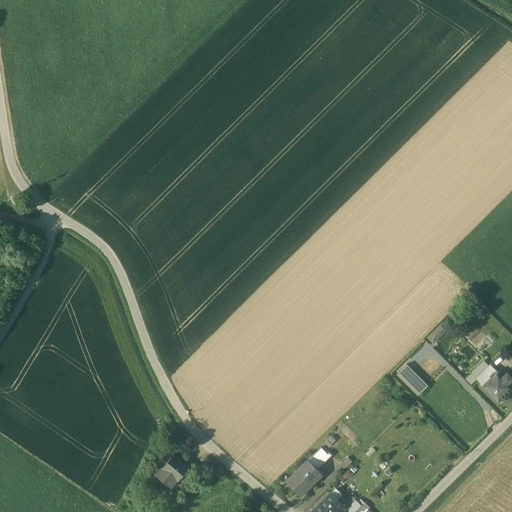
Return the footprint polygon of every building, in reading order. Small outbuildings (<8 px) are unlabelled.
[(446,318),(427,336),(434,344),(453,325),(446,318)] [(485,361),(472,374),(477,379),(490,366),(485,361)] [(490,366),(477,379),(484,386),(498,372),(491,365),(490,366)] [(511,386),(503,377),(498,372),(484,386),(499,401),(511,388),(511,386)] [(472,374),(467,379),(472,384),(477,379),(472,374)] [(330,457),(321,448),(313,456),(321,465),(330,457)] [(174,454),(156,475),(171,487),(177,480),(178,481),(190,467),(174,454)] [(321,465),(313,456),(308,460),(317,469),(321,465)] [(308,460),(286,482),(300,496),(322,475),(317,469),(308,460)] [(331,493),(314,510),(315,511),(340,511),(345,507),(331,493)] [(356,500),(346,509),(349,511),(354,511),(361,506),(356,500)]
